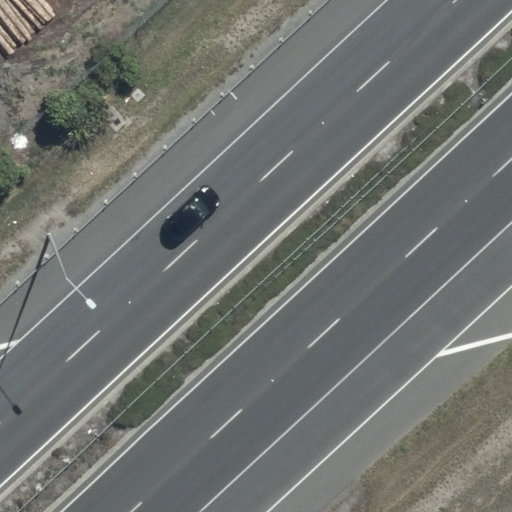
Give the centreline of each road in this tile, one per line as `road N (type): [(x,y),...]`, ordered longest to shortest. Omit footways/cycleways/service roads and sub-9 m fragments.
road 1 (trunk): [(0,425),(457,0)]
road 2 (trunk): [(511,158),(129,511)]
road 3 (trunk): [(511,210),(149,511)]
